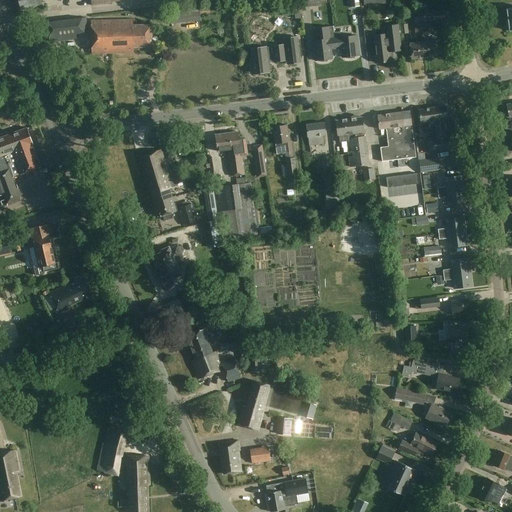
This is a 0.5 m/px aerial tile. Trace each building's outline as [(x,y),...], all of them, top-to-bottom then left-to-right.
[(18,0),(21,10),(42,5),(41,1),(44,0),(18,0)] [(88,32),(86,17),(47,23),(49,42),(77,39),(76,34),(88,32)] [(108,39),(108,20),(91,21),(92,54),(113,54),(113,39),(108,39)] [(133,20),(108,20),(108,39),(113,39),(113,54),(134,53),(134,48),(152,47),(151,25),(133,25),(133,20)] [(402,49),(399,25),(386,26),(386,30),(381,30),(382,35),(374,36),(377,63),(390,61),(389,51),(402,49)] [(331,49),(336,48),(333,26),(321,28),(322,40),(315,41),(313,43),(315,61),(319,60),(321,62),(327,61),(329,59),(332,59),(331,49)] [(333,26),(336,48),(341,48),(342,58),(346,57),(348,59),(354,58),(356,56),(359,55),(357,36),(341,38),(340,32),(334,32),(333,26)] [(300,63),(297,37),(284,39),(285,45),(272,46),(272,47),(266,48),(266,47),(251,49),(252,57),(250,60),(252,75),(269,72),(268,63),(287,60),(288,64),(300,63)] [(423,42),(424,57),(437,56),(436,40),(423,42)] [(411,59),(424,57),(423,42),(409,44),(411,59)] [(448,119),(446,106),(419,110),(422,129),(429,128),(430,139),(426,140),(428,152),(460,148),(458,137),(457,137),(454,118),(448,119)] [(411,125),(409,111),(377,115),(379,129),(386,128),(388,146),(380,148),(383,168),(417,164),(411,125)] [(364,137),(362,117),(336,121),(338,135),(339,135),(339,142),(351,141),(353,156),(349,157),(350,166),(369,164),(365,137),(364,137)] [(326,135),(324,122),(306,125),(308,138),(309,137),(310,146),(323,144),(322,136),(326,135)] [(290,142),(287,125),(273,127),(276,154),(285,152),(287,165),(282,165),(283,176),(297,174),(295,158),(293,158),(291,142),(290,142)] [(0,137),(0,193),(3,193),(8,205),(21,201),(12,178),(41,167),(27,128),(0,137)] [(239,166),(243,166),(242,156),(248,155),(247,145),(240,146),(238,132),(229,133),(230,141),(231,140),(232,148),(234,148),(236,161),(238,160),(239,166)] [(245,175),(243,166),(239,166),(238,160),(236,161),(234,148),(232,148),(231,140),(230,141),(229,133),(216,135),(218,152),(228,150),(229,155),(228,155),(231,176),(245,175)] [(175,149),(171,135),(161,138),(166,152),(175,149)] [(267,176),(262,145),(254,146),(256,157),(254,157),(258,177),(267,176)] [(154,204),(172,198),(169,188),(171,188),(171,187),(185,183),(180,168),(171,171),(173,178),(169,180),(160,150),(138,156),(148,189),(150,188),(154,204)] [(334,170),(332,156),(322,157),(323,171),(334,170)] [(441,170),(439,159),(420,161),(421,172),(441,170)] [(375,179),(374,169),(362,170),(364,180),(375,179)] [(418,173),(386,177),(387,188),(419,184),(418,173)] [(446,187),(438,188),(438,193),(464,190),(463,176),(445,178),(446,187)] [(245,184),(244,178),(237,179),(238,185),(215,188),(222,239),(258,234),(251,183),(245,184)] [(213,189),(204,190),(208,220),(217,218),(213,189)] [(464,190),(438,193),(439,198),(447,197),(448,206),(466,204),(464,190)] [(154,204),(158,217),(163,216),(165,220),(172,218),(171,213),(179,211),(183,225),(197,221),(192,204),(180,207),(179,205),(174,206),(172,198),(154,204)] [(434,203),(426,204),(428,213),(435,212),(434,203)] [(447,228),(438,229),(439,234),(465,231),(463,217),(446,219),(447,228)] [(213,222),(202,224),(205,241),(216,239),(213,222)] [(51,231),(49,224),(29,229),(29,228),(23,230),(27,249),(34,247),(39,267),(34,268),(36,275),(44,273),(44,272),(59,268),(58,262),(55,263),(48,232),(51,231)] [(465,231),(439,234),(439,239),(448,238),(449,248),(467,246),(465,231)] [(8,236),(0,237),(0,256),(12,254),(8,236)] [(22,250),(19,236),(10,238),(13,252),(22,250)] [(185,262),(178,246),(170,249),(169,247),(162,251),(162,253),(153,257),(159,270),(156,272),(161,283),(161,282),(164,289),(173,285),(170,278),(180,274),(177,266),(185,262)] [(442,246),(427,249),(429,256),(444,253),(442,246)] [(452,269),(443,270),(444,275),(470,272),(469,258),(451,260),(452,269)] [(470,272),(444,275),(444,280),(453,279),(454,289),(472,286),(470,272)] [(81,282),(80,279),(75,281),(75,282),(50,294),(59,313),(69,308),(68,306),(92,295),(86,280),(81,282)] [(440,306),(439,298),(420,300),(421,309),(440,306)] [(469,313),(468,299),(451,301),(452,315),(469,313)] [(239,311),(236,303),(215,311),(218,318),(239,311)] [(445,333),(444,324),(430,325),(431,334),(445,333)] [(468,342),(467,328),(449,329),(450,343),(468,342)] [(213,353),(204,329),(186,335),(195,360),(192,361),(198,379),(222,370),(216,352),(213,353)] [(261,371),(259,343),(248,344),(251,372),(261,371)] [(273,370),(271,356),(264,357),(267,371),(273,370)] [(240,378),(234,358),(222,362),(228,382),(240,378)] [(433,366),(418,363),(417,366),(411,365),(411,368),(404,366),(402,375),(408,377),(408,374),(411,375),(412,372),(431,376),(433,366)] [(459,379),(439,374),(435,389),(456,393),(459,379)] [(270,385),(254,381),(247,406),(244,405),(238,425),(258,431),(264,412),(263,412),(270,385)] [(395,397),(407,400),(413,401),(424,403),(426,393),(397,387),(395,397)] [(451,413),(432,404),(425,418),(445,427),(448,420),(450,421),(452,416),(451,414),(451,413)] [(413,422),(394,413),(390,422),(392,422),(389,428),(398,432),(401,426),(409,430),(413,422)] [(292,419),(278,418),(277,434),(291,435),(292,419)] [(129,428),(116,425),(105,472),(118,475),(129,428)] [(438,442),(416,432),(411,444),(403,440),(399,449),(414,456),(417,448),(432,455),(438,442)] [(240,451),(238,440),(220,443),(224,474),(241,472),(239,451),(240,451)] [(395,452),(382,446),(376,458),(389,464),(395,452)] [(271,461),(269,447),(250,449),(252,464),(271,461)] [(18,471),(14,451),(0,453),(0,491),(2,500),(20,496),(15,472),(18,471)] [(509,455),(499,451),(493,465),(503,469),(504,468),(511,471),(511,456),(509,455)] [(149,457),(124,456),(125,482),(125,486),(128,485),(129,511),(148,511),(148,485),(150,485),(149,457)] [(416,471),(397,462),(394,468),(399,470),(395,478),(390,476),(388,482),(393,484),(390,489),(405,496),(416,471)] [(309,480),(307,474),(292,477),(292,481),(266,485),(271,511),(285,509),(284,503),(296,500),(295,495),(308,493),(308,492),(314,491),(312,480),(309,480)] [(498,484),(488,478),(479,496),(490,501),(491,500),(499,504),(506,488),(498,484)] [(123,501),(122,489),(102,489),(102,502),(123,501)]
